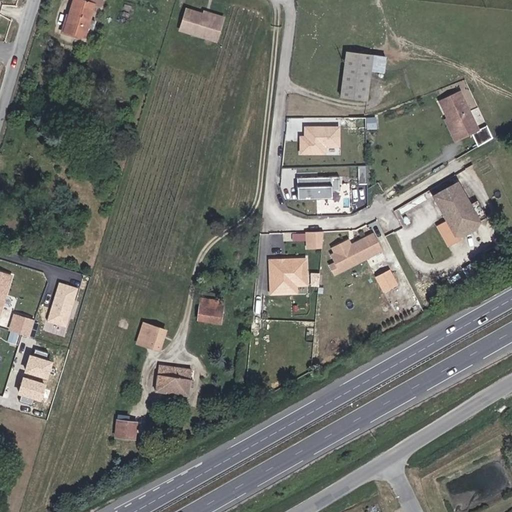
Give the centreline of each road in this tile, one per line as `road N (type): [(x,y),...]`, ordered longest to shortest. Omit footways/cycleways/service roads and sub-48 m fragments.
road 1 (residential): [(282,0),(291,17),(272,219),(288,228),(357,222),(501,141)]
road 2 (trunk): [(511,295),(129,511)]
road 3 (trunk): [(190,511),(511,329)]
road 4 (residential): [(293,511),(511,384)]
road 5 (residential): [(36,0),(0,116)]
